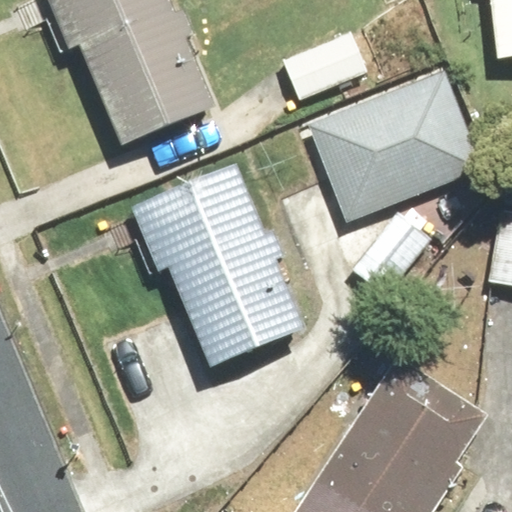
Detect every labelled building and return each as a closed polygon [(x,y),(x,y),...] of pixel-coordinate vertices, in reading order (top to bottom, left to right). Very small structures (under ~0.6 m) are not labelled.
[(119,157),(225,113),(184,10),(173,14),(167,0),(41,0),(65,58),(76,52),(119,157)] [(511,0),(489,0),(493,63),(511,61),(511,0)] [(371,73),(353,29),(280,59),(297,104),(371,73)] [(306,119),(330,184),(287,200),(301,242),(484,179),(447,71),(306,119)] [(229,171),(129,213),(158,283),(169,277),(211,376),(300,338),(229,171)] [(435,242),(403,216),(351,277),(383,304),(435,242)] [(511,227),(495,226),(489,291),(511,293),(511,227)] [(486,418),(397,359),(296,511),(435,511),(462,473),(453,468),(486,418)]
